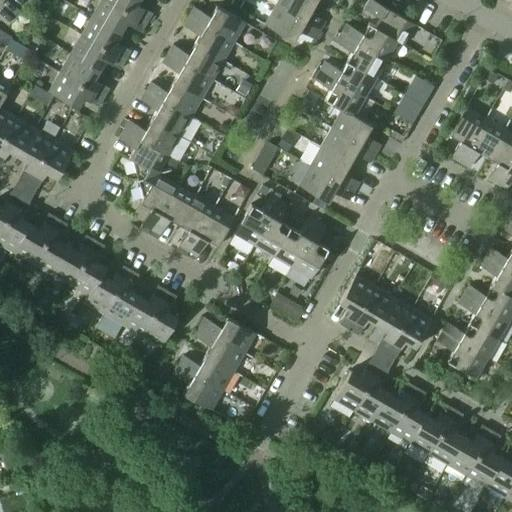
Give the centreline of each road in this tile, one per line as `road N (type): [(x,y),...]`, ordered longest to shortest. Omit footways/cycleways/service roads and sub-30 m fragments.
road 1 (residential): [(182,0),(69,199),(196,271),(212,292),(304,346)]
road 2 (residential): [(304,346),(394,179)]
road 3 (residential): [(394,179),(483,16)]
